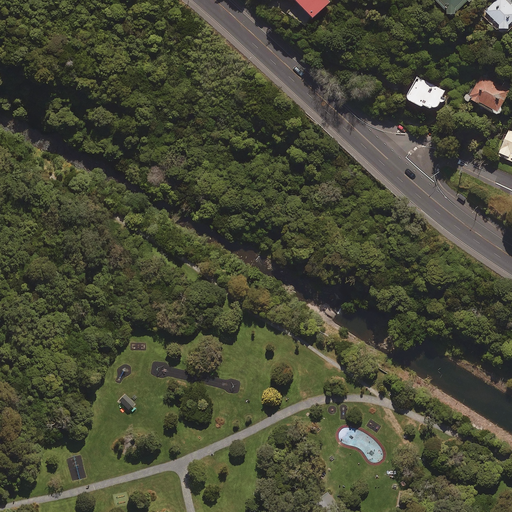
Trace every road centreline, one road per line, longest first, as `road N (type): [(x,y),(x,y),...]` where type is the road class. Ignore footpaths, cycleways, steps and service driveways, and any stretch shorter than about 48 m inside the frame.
road 1 (trunk): [(393,164),(215,0)]
road 2 (trunk): [(511,257),(393,164)]
road 3 (residential): [(511,182),(433,147),(393,164)]
